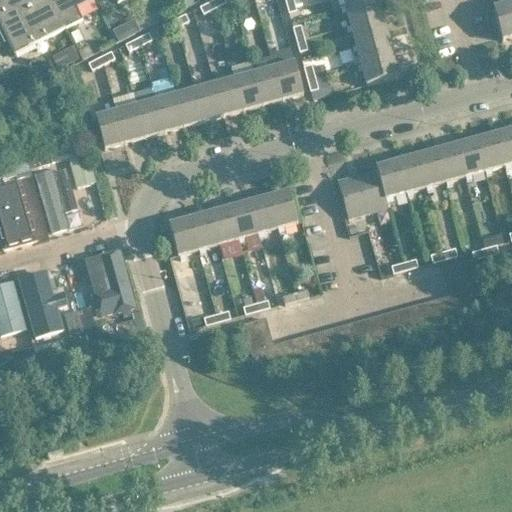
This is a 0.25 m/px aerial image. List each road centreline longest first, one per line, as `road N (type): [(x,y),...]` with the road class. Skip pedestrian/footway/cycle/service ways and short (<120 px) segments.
road 1 (residential): [(138,231),(195,444)]
road 2 (residential): [(309,138),(167,176),(144,202),(138,231)]
road 3 (tertiary): [(195,444),(0,500)]
road 4 (tertiary): [(380,432),(299,416),(195,444)]
road 5 (tertiary): [(205,477),(380,432)]
road 6 (residential): [(479,91),(309,138)]
road 7 (residential): [(348,298),(309,138)]
road 8 (residential): [(0,268),(138,231)]
road 9 (tertiary): [(380,432),(511,395)]
road 10 (tertiary): [(76,511),(205,477)]
